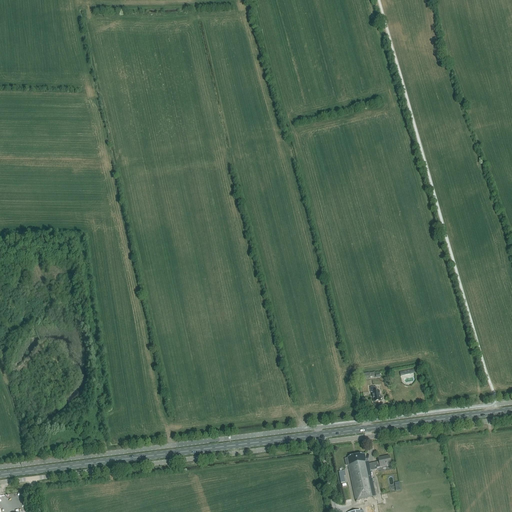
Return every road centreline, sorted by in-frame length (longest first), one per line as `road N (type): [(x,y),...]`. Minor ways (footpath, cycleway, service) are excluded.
road 1 (primary): [(0,475),(511,410)]
road 2 (unclassified): [(0,467),(511,402)]
road 3 (unknown): [(375,0),(495,404)]
road 4 (unclassified): [(32,478),(320,442)]
road 5 (unclassified): [(320,442),(511,418)]
